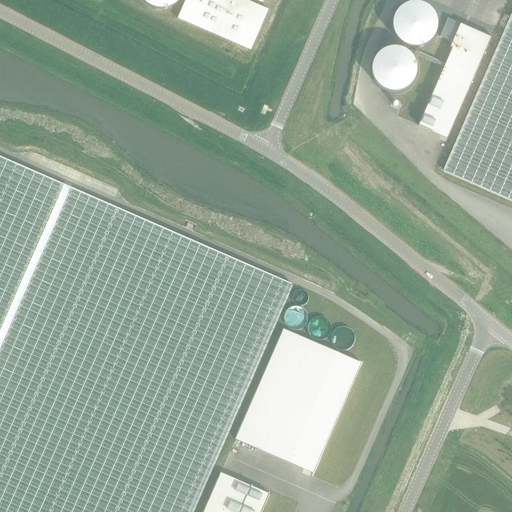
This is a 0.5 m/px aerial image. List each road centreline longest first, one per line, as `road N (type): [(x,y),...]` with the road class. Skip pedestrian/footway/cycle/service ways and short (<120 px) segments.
road 1 (unclassified): [(267,148),(0,10)]
road 2 (unclassified): [(484,332),(478,313),(267,148)]
road 3 (unclassified): [(484,332),(406,511)]
road 4 (unclassified): [(332,0),(267,148)]
